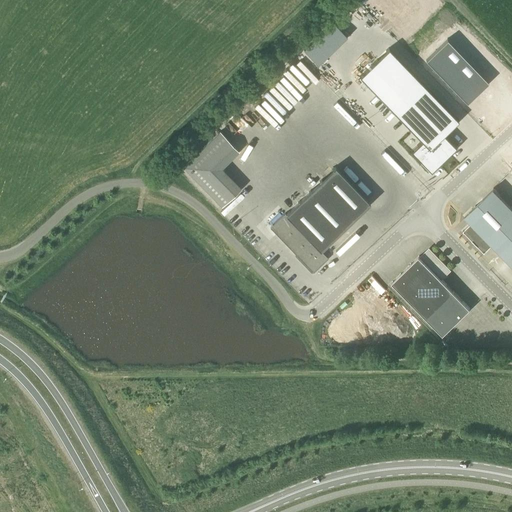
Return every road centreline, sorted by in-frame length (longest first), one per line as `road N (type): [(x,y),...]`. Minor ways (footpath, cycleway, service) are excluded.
road 1 (unclassified): [(0,257),(27,246),(76,201),(106,186),(145,184),(199,208),(301,316)]
road 2 (secondary): [(253,511),(301,490),(379,471),(511,477)]
road 3 (trunk): [(122,511),(47,384),(0,340)]
road 4 (trunk): [(0,360),(49,415),(104,511)]
road 5 (residential): [(301,316),(315,315),(423,216)]
road 6 (residential): [(423,216),(511,306)]
road 7 (residential): [(423,216),(511,131)]
